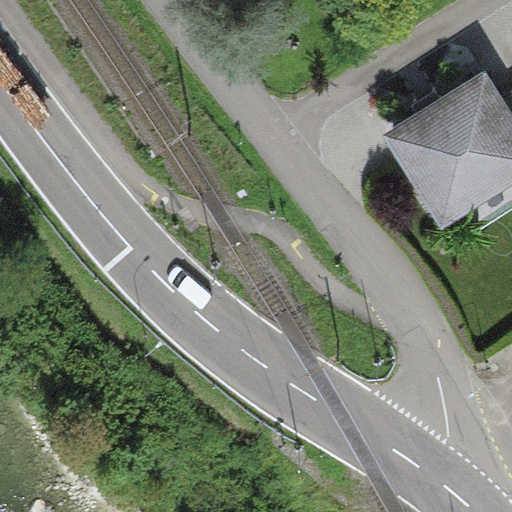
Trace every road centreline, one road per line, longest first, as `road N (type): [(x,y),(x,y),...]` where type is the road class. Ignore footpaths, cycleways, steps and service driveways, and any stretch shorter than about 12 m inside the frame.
road 1 (secondary): [(428,473),(237,346),(133,252),(0,76)]
road 2 (residential): [(173,0),(395,289),(428,348),(449,412),(446,443),(428,473)]
